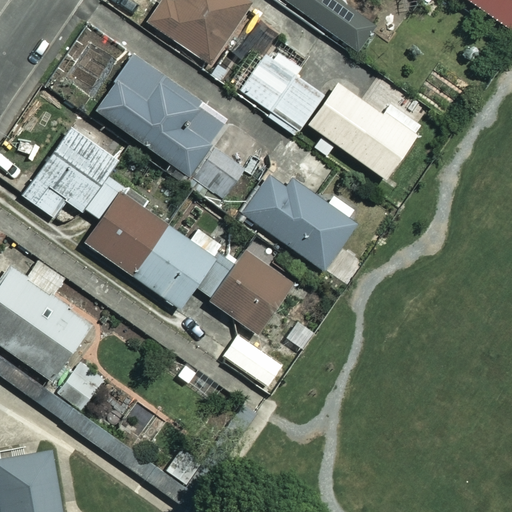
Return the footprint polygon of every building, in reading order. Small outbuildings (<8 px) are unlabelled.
[(251,9),(238,0),(155,0),(141,21),(210,68),(251,9)] [(273,0),(356,59),(376,31),(332,0),(273,0)] [(302,122),(332,82),(344,65),(315,44),(298,67),(279,53),(270,66),(258,57),(235,89),(267,113),(264,118),(291,138),(302,122)] [(89,110),(218,200),(243,163),(209,140),(221,123),(126,57),(89,110)] [(333,83),(332,82),(302,122),(320,136),(312,148),(323,156),(332,144),(381,181),(416,133),(385,110),(379,117),(333,83)] [(92,218),(117,186),(104,176),(113,164),(67,128),(15,194),(46,219),(60,201),(76,214),(81,209),(92,218)] [(351,226),(268,169),(237,213),(320,271),(351,226)] [(117,186),(92,218),(95,221),(77,244),(125,278),(161,225),(121,193),(122,191),(117,186)] [(206,299),(234,259),(192,229),(184,241),(165,227),(129,278),(174,310),(189,288),(206,299)] [(234,259),(206,299),(203,303),(251,336),(287,284),(239,251),(234,259)] [(49,295),(54,288),(46,282),(53,274),(36,260),(24,276),(7,262),(0,270),(0,348),(44,383),(89,326),(49,295)] [(278,367),(233,335),(219,355),(263,387),(278,367)] [(96,376),(75,362),(55,393),(75,406),(96,376)] [(61,511),(51,451),(0,459),(0,511),(61,511)]
